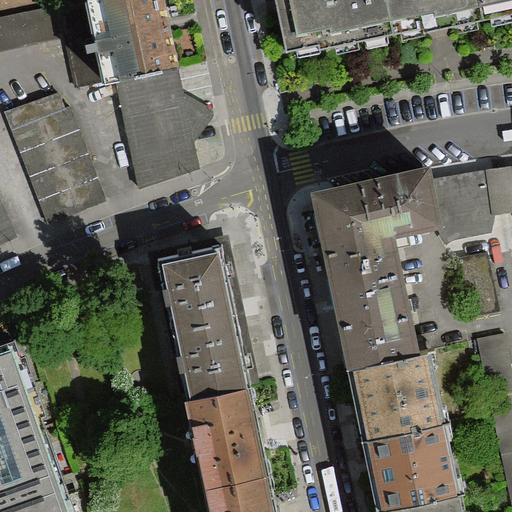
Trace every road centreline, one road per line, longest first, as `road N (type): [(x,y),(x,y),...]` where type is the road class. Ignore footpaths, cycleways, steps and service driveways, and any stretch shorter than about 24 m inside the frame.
road 1 (residential): [(330,511),(258,174)]
road 2 (residential): [(258,174),(0,283)]
road 3 (residential): [(258,174),(511,124)]
road 4 (residential): [(258,174),(231,0)]
